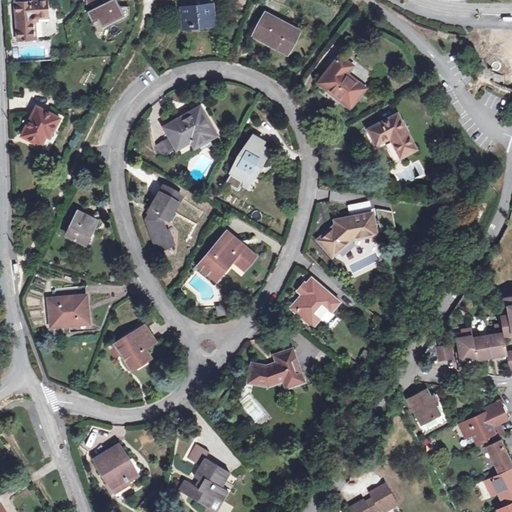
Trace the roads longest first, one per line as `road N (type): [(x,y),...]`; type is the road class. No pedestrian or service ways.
road 1 (residential): [(227,343),(243,334),(290,260),(307,173),(278,99),(243,73),(191,71),(152,83),(133,105),(121,144),(124,222),(137,264),(196,334)]
road 2 (residential): [(402,370),(495,229),(511,171)]
road 3 (residential): [(41,402),(158,410),(183,394),(201,365)]
road 4 (tertiary): [(0,196),(23,371)]
road 5 (residential): [(310,511),(402,370)]
